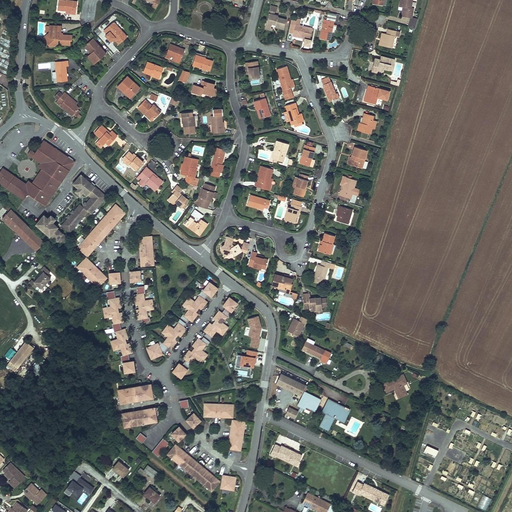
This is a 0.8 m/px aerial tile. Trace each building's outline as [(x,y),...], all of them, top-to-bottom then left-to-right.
[(59,0),(58,8),(72,10),(72,12),(76,12),(77,1),(74,1),(73,0),(59,0)] [(412,0),(401,0),(400,5),(402,5),(401,9),(400,14),(409,16),(411,16),(412,12),(413,8),(411,8),(412,0)] [(270,4),(265,24),(271,25),(272,22),(275,23),(274,26),(283,28),(285,19),(277,17),(277,15),(272,14),(273,10),(276,11),(277,6),(270,4)] [(290,16),(288,30),(293,31),(292,34),(296,34),(303,36),(305,37),(304,42),(310,43),(311,37),(309,37),(311,25),(299,23),(300,17),(296,16),(296,17),(290,16)] [(409,16),(406,27),(412,29),(416,18),(411,16),(409,16)] [(333,19),(324,17),(320,36),(330,38),(333,19)] [(110,40),(114,36),(119,41),(127,34),(118,24),(117,25),(112,20),(103,29),(107,33),(105,34),(110,40)] [(43,38),(49,45),(54,45),(58,42),(58,38),(60,38),(60,43),(70,44),(70,39),(72,39),(72,33),(61,32),(61,24),(50,24),(50,30),(43,38)] [(380,44),(390,47),(395,31),(386,29),(385,33),(384,33),(380,44)] [(106,52),(93,37),(84,44),(91,51),(87,55),(94,62),(106,52)] [(178,63),(180,59),(184,48),(169,42),(165,53),(172,56),(171,60),(178,63)] [(196,51),(192,64),(209,70),(212,60),(203,57),(204,54),(196,51)] [(374,57),(371,69),(376,71),(377,68),(383,69),(383,67),(391,69),(393,59),(379,55),(379,58),(374,57)] [(69,58),(56,59),(56,80),(67,80),(66,64),(69,64),(69,58)] [(258,75),(256,58),(243,60),(244,69),(248,69),(249,76),(258,75)] [(163,67),(147,60),(143,71),(150,73),(149,75),(159,79),(163,67)] [(285,64),(275,67),(281,87),(277,88),(279,93),(283,92),(285,99),(292,96),(291,93),(288,85),(294,83),(292,76),(290,77),(285,64)] [(181,70),(178,81),(186,83),(190,72),(181,70)] [(127,74),(117,84),(127,94),(130,96),(139,86),(127,74)] [(201,93),(201,91),(212,94),(214,86),(212,86),(213,82),(202,79),(201,82),(203,83),(202,85),(193,83),(191,91),(201,93)] [(323,82),(322,82),(329,99),(339,95),(337,90),(335,90),(331,79),(323,82)] [(367,84),(362,99),(374,102),(376,96),(378,87),(367,84)] [(388,90),(378,87),(376,96),(385,98),(388,90)] [(59,105),(68,95),(64,91),(62,93),(59,90),(54,95),(57,98),(55,101),(59,105)] [(151,93),(149,98),(155,101),(158,96),(151,93)] [(75,102),(68,95),(59,105),(70,116),(78,108),(74,103),(75,102)] [(259,116),(269,113),(265,96),(253,99),(256,107),(257,107),(259,116)] [(145,98),(137,106),(138,107),(151,120),(161,111),(153,103),(151,105),(145,98)] [(294,100),(284,103),(286,109),(282,110),(284,120),(289,119),(290,122),(302,119),(300,111),(297,111),(295,102),(294,100)] [(190,110),(176,110),(176,114),(181,114),(182,116),(182,125),(183,125),(183,131),(190,131),(193,131),(192,114),(190,114),(190,110)] [(357,121),(355,128),(368,132),(369,126),(371,118),(370,118),(371,114),(362,111),(359,121),(357,121)] [(220,114),(209,114),(209,131),(223,130),(223,128),(223,127),(221,127),(220,114)] [(100,124),(94,131),(100,136),(94,141),(99,145),(104,141),(108,144),(116,135),(110,129),(108,131),(104,127),(100,124)] [(286,142),(275,139),(274,141),(270,156),(281,160),(286,142)] [(43,140),(35,153),(30,150),(27,154),(41,163),(39,166),(41,168),(31,182),(29,181),(26,184),(2,168),(0,171),(0,177),(2,179),(0,181),(0,183),(25,200),(28,195),(46,206),(75,161),(43,140)] [(313,145),(303,143),(298,161),(309,164),(311,158),(309,158),(312,149),(313,145)] [(359,165),(364,147),(352,144),(349,152),(353,154),(351,163),(359,165)] [(215,146),(208,173),(218,176),(219,170),(221,171),(223,164),(221,163),(224,151),(225,148),(215,146)] [(127,149),(120,158),(133,170),(141,160),(138,157),(135,155),(134,156),(127,149)] [(196,158),(184,155),(182,163),(180,163),(179,168),(180,168),(179,172),(186,174),(185,176),(185,178),(192,180),(195,168),(194,167),(196,158)] [(271,167),(259,164),(256,173),(258,174),(256,180),(254,179),(254,181),(253,184),(269,188),(270,184),(267,183),(271,167)] [(140,186),(143,182),(153,190),(162,181),(148,169),(147,171),(145,169),(144,168),(138,175),(140,178),(136,183),(140,186)] [(298,176),(293,174),(290,185),(293,186),(291,192),(302,194),(306,180),(307,178),(305,178),(306,175),(299,173),(298,176)] [(69,233),(88,212),(91,215),(106,198),(82,175),(73,185),(78,189),(79,189),(80,190),(81,190),(82,191),(82,192),(84,193),(83,194),(87,197),(88,196),(89,195),(93,198),(91,199),(86,205),(87,205),(84,208),(82,207),(80,205),(74,212),(74,213),(69,219),(68,219),(61,226),(69,233)] [(337,193),(350,197),(356,178),(344,175),(340,188),(338,188),(337,193)] [(214,185),(203,182),(198,201),(199,201),(198,204),(205,206),(207,199),(210,200),(210,199),(210,198),(212,192),(214,185)] [(171,202),(172,200),(181,207),(188,200),(179,192),(181,189),(176,185),(175,186),(174,188),(176,189),(167,199),(171,202)] [(84,193),(82,192),(82,191),(81,190),(80,190),(79,189),(78,189),(75,193),(79,198),(83,194),(84,193)] [(268,199),(248,193),(245,203),(261,208),(262,205),(264,205),(266,206),(268,199)] [(299,204),(290,202),(289,206),(286,205),(283,217),(293,220),(296,208),(298,209),(298,207),(299,204)] [(334,219),(346,222),(350,208),(336,204),(334,208),(337,209),(334,219)] [(125,213),(115,205),(78,248),(88,257),(125,213)] [(39,238),(7,206),(4,208),(9,212),(2,219),(25,241),(28,238),(34,243),(39,238)] [(190,221),(187,225),(198,233),(206,222),(198,217),(196,220),(193,218),(197,212),(193,209),(186,219),(190,221)] [(57,220),(52,215),(49,219),(48,220),(50,221),(49,221),(51,223),(52,223),(53,224),(57,220)] [(65,237),(56,228),(57,227),(53,224),(52,223),(51,223),(49,221),(50,221),(48,220),(49,219),(45,216),(37,225),(49,236),(48,237),(54,242),(57,240),(60,243),(65,237)] [(319,238),(316,248),(326,252),(329,241),(331,242),(333,235),(323,231),(321,238),(319,238)] [(220,244),(219,246),(223,255),(226,256),(239,249),(236,242),(233,243),(230,243),(228,239),(230,239),(231,236),(224,234),(222,243),(220,244)] [(151,236),(138,238),(141,266),(154,265),(151,236)] [(255,251),(251,249),(246,264),(259,268),(259,265),(264,267),(267,257),(260,255),(260,254),(255,252),(255,251)] [(24,268),(13,258),(7,264),(18,274),(24,268)] [(86,258),(78,267),(98,287),(106,278),(86,258)] [(319,263),(316,262),(311,279),(321,282),(326,266),(329,267),(333,268),(335,262),(320,258),(319,263)] [(41,289),(51,279),(47,276),(50,272),(45,267),(42,271),(43,272),(34,282),(32,281),(30,284),(35,289),(38,286),(41,289)] [(139,271),(129,273),(130,282),(140,280),(139,271)] [(118,272),(109,273),(110,283),(119,282),(118,272)] [(281,276),(272,273),(269,285),(283,289),(282,292),(288,294),(291,284),(289,283),(290,279),(281,276)] [(217,289),(209,282),(203,290),(201,289),(197,295),(199,296),(194,302),(189,298),(184,305),(188,309),(184,315),(182,314),(180,317),(187,323),(189,320),(191,322),(198,313),(196,311),(199,308),(201,310),(207,301),(205,300),(209,295),(211,297),(217,289)] [(138,310),(136,311),(138,320),(143,319),(143,323),(152,321),(151,317),(148,317),(147,310),(154,309),(152,299),(144,301),(143,294),(146,294),(144,286),(136,288),(138,295),(132,296),(134,305),(137,304),(138,310)] [(300,292),(302,306),(307,305),(308,309),(315,307),(321,306),(320,304),(319,296),(319,294),(309,295),(308,291),(300,292)] [(115,292),(106,293),(107,300),(110,299),(112,308),(104,309),(105,317),(113,316),(114,323),(112,324),(113,332),(116,332),(117,340),(112,342),(113,349),(120,348),(123,356),(120,357),(121,363),(124,363),(125,373),(135,371),(133,361),(130,362),(129,354),(132,353),(130,344),(126,344),(126,339),(127,338),(125,329),(121,329),(120,322),(122,322),(121,313),(118,313),(118,308),(120,308),(119,298),(116,298),(115,292)] [(206,333),(204,335),(212,340),(214,338),(212,337),(217,330),(222,334),(228,326),(223,323),(227,317),(229,318),(233,312),(232,312),(238,304),(230,298),(223,306),(225,308),(221,312),(219,311),(213,319),(215,320),(212,324),(210,323),(204,331),(206,333)] [(261,328),(258,316),(248,318),(250,328),(248,336),(252,337),(251,342),(259,344),(260,338),(259,338),(260,331),(259,331),(260,328),(261,328)] [(299,336),(305,323),(294,317),(291,325),(292,325),(289,331),(299,336)] [(158,343),(147,348),(151,359),(162,355),(161,352),(164,353),(169,347),(172,350),(177,342),(174,340),(178,336),(180,337),(186,329),(184,328),(186,324),(179,319),(177,322),(178,323),(173,329),(168,325),(162,333),(167,337),(163,342),(163,341),(159,345),(158,343)] [(302,348),(320,358),(319,360),(326,363),(332,352),(314,343),(315,339),(308,336),(302,348)] [(210,343),(202,337),(200,340),(199,338),(192,347),(193,348),(190,352),(189,351),(183,358),(186,360),(182,365),(179,363),(173,372),(181,378),(188,370),(189,371),(193,365),(192,364),(196,359),(201,363),(207,355),(202,350),(206,345),(208,346),(210,343)] [(25,343),(6,367),(15,373),(34,350),(25,343)] [(252,366),(254,359),(256,359),(257,352),(248,350),(247,356),(237,354),(235,366),(240,367),(240,364),(252,366)] [(305,385),(281,373),(276,383),(300,395),(305,385)] [(406,375),(384,383),(388,394),(396,391),(400,400),(411,396),(407,386),(410,385),(406,375)] [(150,384),(116,390),(118,404),(153,398),(150,384)] [(308,392),(304,392),(303,395),(303,397),(305,398),(303,401),(301,402),(301,407),(304,408),(306,406),(315,410),(319,401),(319,397),(309,395),(308,392)] [(345,407),(328,399),(322,412),(326,414),(321,426),(329,430),(337,415),(346,419),(350,410),(349,410),(350,407),(346,405),(345,407)] [(188,400),(180,401),(181,408),(189,407),(188,400)] [(234,406),(206,403),(204,416),(233,419),(234,406)] [(154,407),(120,413),(122,427),(156,421),(154,407)] [(294,419),(298,412),(289,407),(285,414),(294,419)] [(194,413),(187,420),(194,427),(201,421),(194,413)] [(246,423),(233,421),(230,449),(243,451),(246,423)] [(186,434),(179,427),(172,434),(179,441),(186,434)] [(141,433),(136,438),(143,443),(147,438),(141,433)] [(163,439),(152,452),(159,458),(170,444),(163,439)] [(177,444),(168,455),(212,491),(221,481),(177,444)] [(276,444),(271,454),(276,457),(277,456),(297,466),(303,456),(281,445),(281,446),(276,444)] [(437,457),(440,451),(429,446),(426,452),(437,457)] [(119,459),(114,466),(125,474),(130,468),(119,459)] [(10,463),(3,470),(6,473),(5,474),(10,478),(12,479),(9,482),(15,488),(24,478),(10,463)] [(148,464),(144,470),(154,478),(159,472),(148,464)] [(69,488),(78,495),(84,487),(91,492),(94,488),(84,480),(83,480),(81,479),(82,478),(81,477),(82,476),(75,471),(65,485),(69,488)] [(237,476),(223,475),(222,484),(223,484),(223,489),(236,490),(237,476)] [(364,485),(358,482),(353,493),(359,496),(360,494),(383,505),(388,495),(364,484),(364,485)] [(31,484),(24,492),(27,494),(25,496),(30,501),(31,500),(38,506),(47,496),(41,490),(39,492),(31,484)] [(161,493),(151,485),(145,493),(154,501),(161,493)] [(317,499),(307,494),(302,505),(316,511),(333,511),(332,510),(332,508),(332,506),(320,500),(321,498),(318,497),(317,499)] [(485,511),(491,499),(483,495),(477,507),(485,511)]
